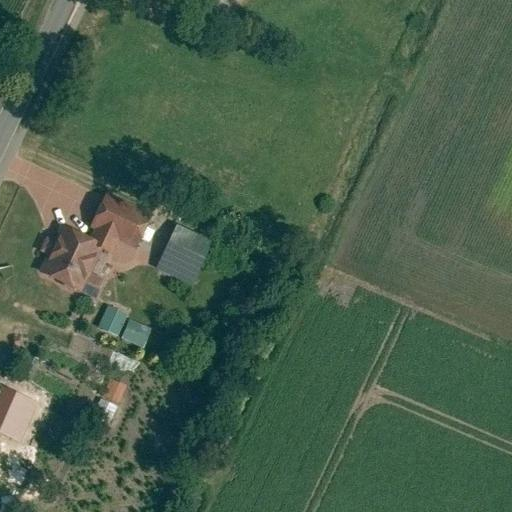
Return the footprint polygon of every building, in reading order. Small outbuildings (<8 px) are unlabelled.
[(153,212),(112,195),(98,228),(105,231),(101,240),(120,248),(124,239),(139,245),(153,212)] [(106,244),(66,227),(48,270),(88,287),(106,244)] [(211,261),(176,243),(163,268),(199,285),(211,261)] [(130,314),(114,307),(106,325),(122,331),(130,314)] [(155,330),(135,321),(129,336),(149,345),(155,330)] [(5,398),(1,408),(19,415),(23,406),(5,398)] [(120,406),(106,401),(99,418),(113,424),(120,406)] [(1,408),(0,410),(0,417),(15,424),(19,415),(1,408)] [(0,417),(0,428),(11,434),(15,424),(0,417)]
